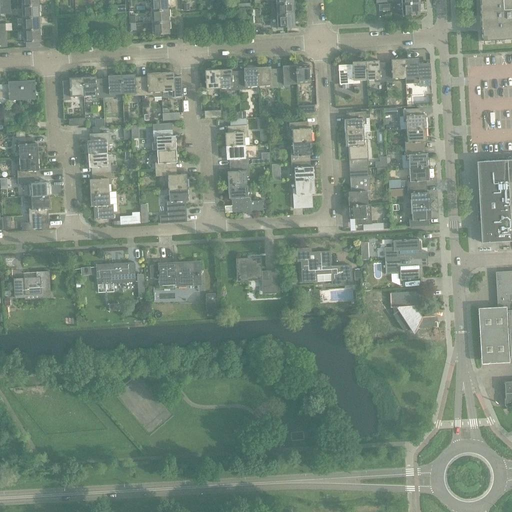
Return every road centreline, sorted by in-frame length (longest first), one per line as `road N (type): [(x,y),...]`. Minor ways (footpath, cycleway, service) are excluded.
road 1 (secondary): [(0,499),(319,481)]
road 2 (unclassified): [(456,263),(443,37)]
road 3 (unclassified): [(210,227),(205,143),(190,122),(187,50)]
road 4 (residential): [(73,235),(48,57)]
road 5 (residential): [(328,221),(320,43)]
road 6 (residential): [(48,57),(187,50)]
road 7 (unclassified): [(210,227),(73,235)]
road 8 (residential): [(187,50),(320,43)]
road 9 (residential): [(320,43),(443,37)]
road 10 (secondary): [(319,481),(439,491)]
